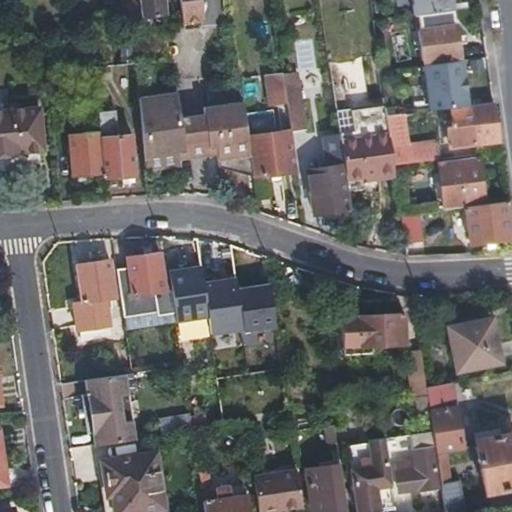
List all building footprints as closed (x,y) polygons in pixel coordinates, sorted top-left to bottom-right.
[(141,0),(143,15),(164,13),(163,5),(163,0),(141,0)] [(451,0),(410,0),(412,12),(453,6),(451,0)] [(453,21),(446,21),(446,14),(438,15),(439,23),(415,26),(419,57),(456,52),(453,21)] [(132,30),(134,59),(160,56),(157,28),(149,29),(132,30)] [(132,30),(90,35),(93,64),(134,59),(132,30)] [(286,88),(281,52),(267,53),(273,90),(286,88)] [(252,174),(246,135),(244,120),(242,101),(204,104),(205,113),(179,117),(175,88),(137,93),(144,169),(177,165),(177,160),(216,155),(216,165),(252,174)] [(97,111),(96,107),(95,89),(84,91),(85,112),(97,111)] [(289,116),(290,120),(301,120),(298,92),(286,93),(289,116)] [(474,141),(498,138),(492,97),(439,104),(444,141),(474,138),(474,141)] [(101,170),(102,176),(133,174),(130,131),(116,133),(114,105),(96,107),(97,111),(98,131),(101,170)] [(0,165),(43,162),(39,106),(0,109),(0,165)] [(342,143),(347,184),(367,181),(381,180),(381,184),(394,182),(391,163),(389,148),(387,137),(383,109),(350,113),(353,135),(354,142),(342,143)] [(313,211),(350,206),(347,184),(342,143),(341,136),(338,121),(327,121),(331,148),(336,147),(337,155),(305,158),(313,211)] [(252,174),(296,169),(291,130),(246,135),(252,174)] [(72,173),(101,170),(98,131),(67,133),(72,173)] [(353,135),(341,136),(342,143),(354,142),(353,135)] [(436,156),(437,156),(435,143),(389,148),(391,163),(436,156)] [(462,188),(465,202),(481,200),(474,154),(435,159),(438,180),(455,178),(456,188),(462,188)] [(440,206),(459,203),(458,194),(437,196),(440,206)] [(469,239),(509,235),(511,233),(506,197),(481,200),(465,202),(469,239)] [(402,235),(403,243),(419,242),(416,209),(398,211),(400,226),(404,226),(405,233),(402,235)] [(130,263),(115,264),(122,314),(154,309),(155,313),(174,310),(170,285),(164,286),(159,250),(129,254),(130,263)] [(109,259),(102,260),(100,253),(84,255),(85,262),(75,264),(80,301),(104,298),(114,297),(109,259)] [(199,263),(167,268),(170,285),(174,310),(175,322),(207,317),(202,280),(199,263)] [(318,270),(311,268),(315,290),(345,287),(338,275),(318,270)] [(234,275),(202,280),(207,317),(209,331),(242,326),(236,284),(234,275)] [(269,279),(236,284),(242,326),(242,328),(276,323),(269,279)] [(104,298),(80,301),(72,302),(75,331),(78,330),(79,340),(106,337),(105,327),(107,327),(104,298)] [(403,335),(400,305),(344,312),(349,350),(373,348),(371,339),(403,335)] [(489,316),(449,323),(456,365),(498,358),(489,316)] [(420,346),(400,349),(406,384),(425,381),(422,357),(420,346)] [(123,374),(88,379),(83,380),(85,395),(81,395),(86,432),(91,432),(93,444),(95,444),(133,438),(131,425),(122,426),(117,390),(126,388),(123,374)] [(426,382),(427,390),(432,427),(434,438),(435,444),(446,443),(461,441),(452,378),(426,382)] [(192,429),(189,415),(162,419),(164,434),(192,429)] [(475,438),(497,434),(496,425),(473,430),(475,438)] [(434,438),(432,427),(409,430),(411,441),(434,438)] [(511,430),(497,434),(475,438),(483,490),(511,484),(511,430)] [(355,511),(358,511),(377,509),(373,484),(391,482),(385,434),(365,436),(370,465),(357,466),(350,467),(355,511)] [(450,478),(446,443),(435,444),(440,479),(450,478)] [(400,454),(403,466),(416,464),(414,452),(400,454)] [(115,511),(126,511),(162,507),(155,455),(103,462),(108,494),(114,493),(115,511)] [(115,511),(114,493),(108,494),(103,462),(93,463),(99,511),(115,511)] [(416,464),(403,466),(396,467),(398,488),(418,486),(418,488),(437,485),(435,462),(416,464)] [(207,469),(198,470),(200,485),(211,485),(207,469)] [(297,469),(252,474),(258,511),(302,505),(297,469)] [(326,511),(331,511),(344,510),(339,474),(308,479),(312,511),(326,510),(326,511)] [(444,511),(461,511),(464,511),(458,477),(450,478),(440,479),(444,511)] [(377,509),(394,507),(391,482),(373,484),(377,509)] [(202,500),(204,511),(248,511),(247,493),(234,495),(232,483),(215,486),(218,498),(210,499),(202,500)] [(208,492),(201,493),(202,500),(210,499),(208,492)]
